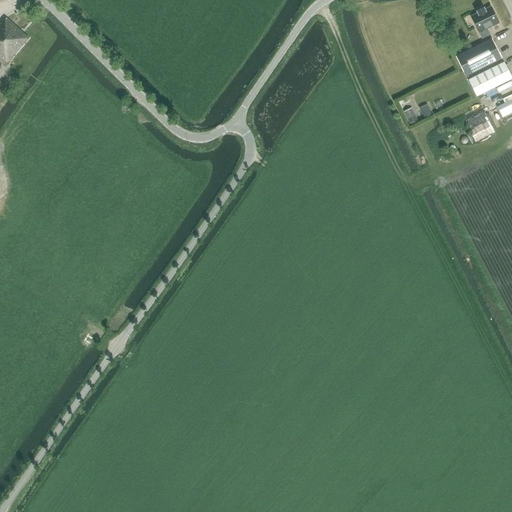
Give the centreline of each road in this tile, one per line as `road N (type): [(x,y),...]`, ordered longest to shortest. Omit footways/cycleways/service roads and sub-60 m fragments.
road 1 (unclassified): [(1,511),(243,169),(250,146),(236,119)]
road 2 (track): [(320,3),(511,388)]
road 3 (unclassified): [(236,119),(203,139),(177,132),(44,0)]
road 4 (track): [(437,244),(358,200),(288,184),(249,155)]
road 5 (unclassified): [(236,119),(325,0)]
